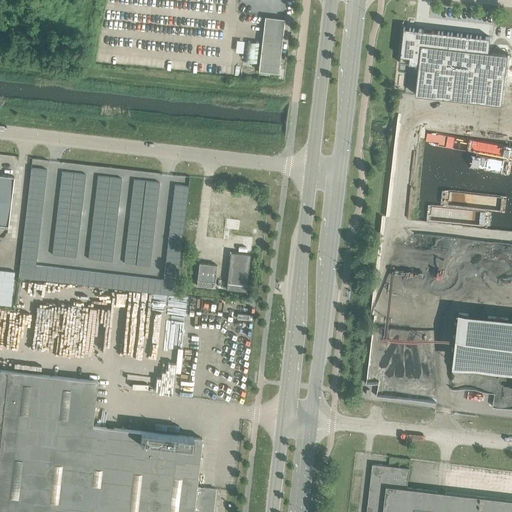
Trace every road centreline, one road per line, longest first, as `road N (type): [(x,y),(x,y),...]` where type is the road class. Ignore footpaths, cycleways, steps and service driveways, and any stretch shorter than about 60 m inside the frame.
road 1 (unclassified): [(307,167),(0,129)]
road 2 (secondary): [(307,167),(284,415)]
road 3 (secondary): [(311,419),(337,172)]
road 4 (unclassified): [(511,445),(311,419)]
road 5 (secondary): [(337,172),(360,0)]
road 6 (secondary): [(330,0),(307,167)]
